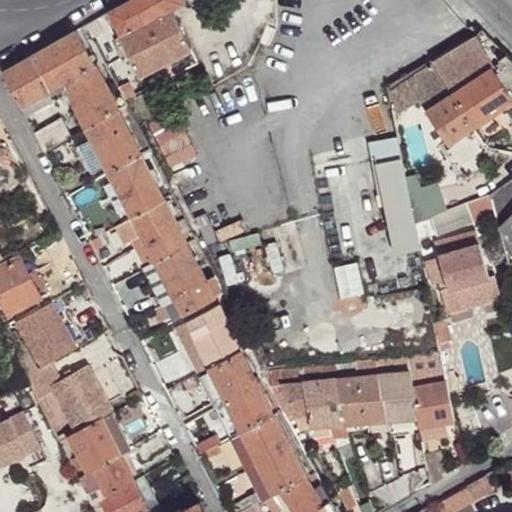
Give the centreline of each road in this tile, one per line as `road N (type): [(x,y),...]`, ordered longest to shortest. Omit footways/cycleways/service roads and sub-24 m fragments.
road 1 (residential): [(0,91),(214,511)]
road 2 (residential): [(511,449),(400,511)]
